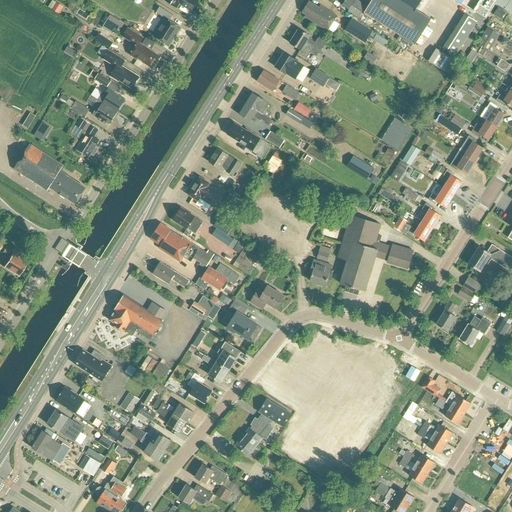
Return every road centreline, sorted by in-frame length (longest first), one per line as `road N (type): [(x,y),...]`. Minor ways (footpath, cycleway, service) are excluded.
road 1 (residential): [(399,336),(319,314),(293,320),(138,511)]
road 2 (unclassified): [(61,245),(215,0)]
road 3 (primary): [(155,194),(279,0)]
road 4 (residential): [(399,336),(511,163)]
road 5 (residential): [(427,511),(495,398)]
road 6 (primary): [(103,270),(46,374)]
road 7 (primary): [(46,374),(114,277)]
